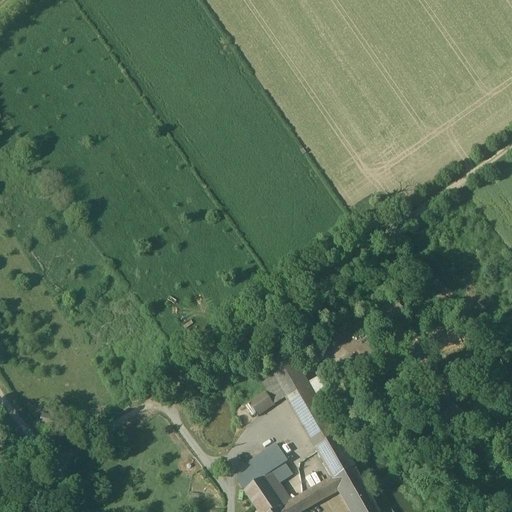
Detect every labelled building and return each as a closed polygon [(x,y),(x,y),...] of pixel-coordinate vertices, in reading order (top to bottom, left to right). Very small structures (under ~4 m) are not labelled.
[(307,351),(325,358),(334,335),(316,328),(307,351)] [(455,332),(435,339),(438,347),(457,340),(455,332)] [(316,450),(337,438),(291,359),(257,379),(261,386),(266,394),(273,407),(285,399),(316,450)] [(261,386),(244,397),(250,405),(266,394),(261,386)] [(266,394),(250,405),(258,418),(273,407),(266,394)] [(251,422),(258,418),(250,405),(243,409),(251,422)] [(378,511),(337,438),(316,450),(334,481),(340,490),(347,503),(351,510),(352,511),(378,511)] [(233,474),(239,483),(257,470),(263,480),(269,476),(270,475),(287,464),(276,446),(233,474)] [(257,470),(239,483),(245,492),(263,480),(257,470)] [(291,506),(270,475),(263,480),(282,508),(284,507),(285,509),(291,506)] [(282,508),(263,480),(245,492),(258,511),(280,511),(283,510),(282,508)] [(334,481),(330,483),(336,493),(337,493),(340,490),(334,481)] [(283,510),(280,511),(303,511),(336,493),(330,483),(291,506),(290,507),(285,509),(283,510)]
